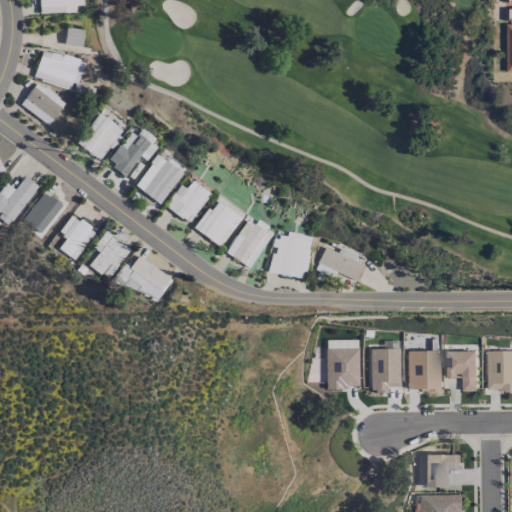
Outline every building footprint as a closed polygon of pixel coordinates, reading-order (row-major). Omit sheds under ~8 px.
[(511,71),(511,0),(502,0),(502,2),(511,2),(511,8),(502,8),(502,22),(505,22),(505,72),(511,71)] [(32,77),(68,89),(70,81),(77,84),(83,63),(41,49),(32,77)] [(47,125),(63,103),(35,82),(19,105),(47,125)] [(122,131),(100,115),(77,145),(99,162),(122,131)] [(139,155),(145,160),(154,149),(130,131),(106,161),(124,175),(139,155)] [(160,204),(180,171),(153,155),(133,188),(160,204)] [(143,160),(137,157),(127,176),(132,180),(143,160)] [(2,182),(0,184),(0,218),(10,225),(36,185),(22,176),(13,189),(2,182)] [(184,189),(179,185),(163,206),(188,223),(208,194),(190,181),(184,189)] [(21,219),(42,236),(65,208),(43,191),(21,219)] [(239,218),(214,200),(193,229),(218,247),(239,218)] [(94,232),(70,215),(57,232),(66,239),(59,249),(74,260),(94,232)] [(224,254),(247,268),(253,258),(255,259),(268,236),(263,233),(261,237),(252,232),(254,230),(243,223),(224,254)] [(93,248),(98,251),(88,267),(109,280),(128,247),(102,232),(93,248)] [(267,273),(303,278),(309,236),(285,233),(284,238),(272,236),(267,273)] [(316,265),(355,279),(360,263),(322,249),(316,265)] [(153,304),(171,280),(132,252),(115,277),(153,304)] [(356,340),(324,341),(325,389),(357,388),(356,340)] [(367,349),(368,392),(386,392),(386,387),(398,387),(397,348),(367,349)] [(405,351),(405,391),(438,390),(437,350),(405,351)] [(444,351),(445,378),(460,378),(460,391),(475,390),(474,350),(444,351)] [(511,390),(511,350),(485,351),(486,391),(511,390)] [(458,454),(416,455),(416,487),(448,487),(447,468),(458,468),(458,454)] [(419,495),(419,511),(418,511),(459,511),(459,494),(419,495)]
